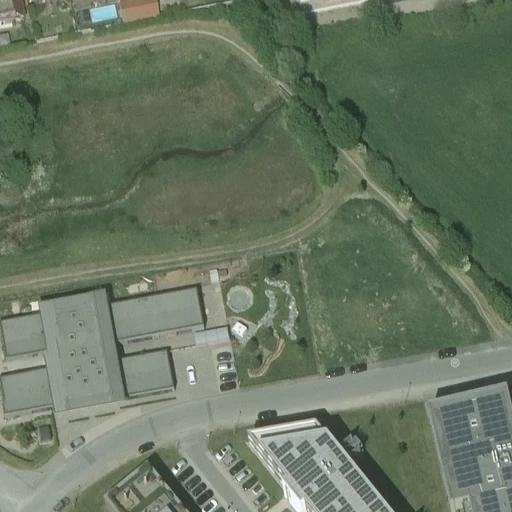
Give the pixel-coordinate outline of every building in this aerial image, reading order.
[(0,0),(0,22),(14,20),(12,6),(14,6),(12,0),(24,0),(25,0),(27,0),(0,0)] [(158,0),(124,7),(128,27),(166,19),(161,0),(158,0)] [(119,345),(206,329),(199,291),(113,307),(110,293),(38,306),(40,318),(1,325),(7,360),(46,353),(49,371),(0,380),(0,381),(7,417),(56,407),(58,416),(130,403),(129,398),(176,390),(169,353),(122,361),(119,345)] [(511,511),(511,414),(509,403),(430,421),(451,511),(511,511)] [(379,511),(318,436),(249,448),(289,497),(285,500),(294,511),(379,511)] [(179,511),(150,476),(106,511),(179,511)]
